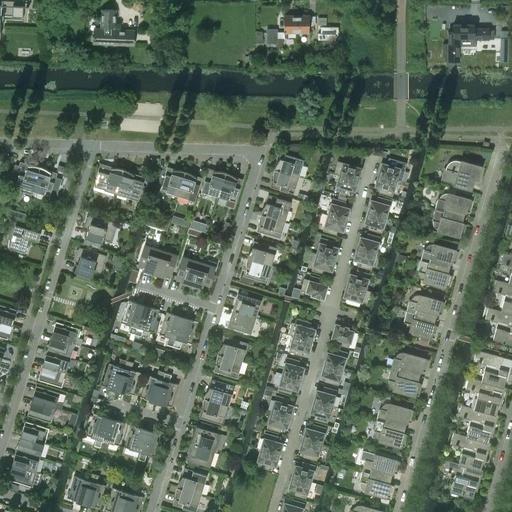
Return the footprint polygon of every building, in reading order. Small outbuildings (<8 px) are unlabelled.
[(12,17),(23,17),(23,6),(13,5),(12,17)] [(133,43),(134,32),(110,31),(110,27),(114,27),(115,10),(102,9),(101,27),(104,27),(104,31),(94,30),(94,42),(133,43)] [(289,36),(289,32),(296,32),(296,15),(284,15),(284,32),(285,32),(285,36),(289,36)] [(309,15),(296,15),(296,32),(309,32),(309,15)] [(447,43),(442,43),(442,50),(447,50),(447,55),(447,61),(459,61),(459,46),(474,46),(474,39),(489,39),(494,39),(494,29),(488,29),(488,28),(474,28),(474,24),(453,24),(453,31),(448,31),(447,43)] [(501,29),(500,61),(508,61),(509,29),(501,29)] [(282,46),(282,32),(268,32),(268,43),(276,43),(277,46),(282,46)] [(327,41),(327,32),(314,32),(315,41),(327,41)] [(298,146),(290,146),(288,152),(296,154),(297,153),(299,153),(300,148),(298,147),(298,146)] [(281,152),(279,159),(278,161),(276,163),(275,165),(275,166),(274,169),(298,176),(304,159),(281,152)] [(440,180),(470,188),(473,177),(478,179),(482,167),(457,160),(454,160),(452,160),(450,161),(448,162),(447,164),(446,166),(445,168),(444,168),(440,180)] [(357,179),(361,167),(337,161),(334,173),(339,174),(357,179)] [(32,190),(40,166),(37,165),(35,165),(33,165),(29,165),(20,162),(19,166),(15,165),(10,181),(16,183),(15,185),(23,187),(22,190),(31,193),(32,190)] [(405,169),(387,164),(381,162),(378,174),(396,180),(401,181),(405,169)] [(93,186),(115,193),(123,169),(121,168),(117,167),(114,167),(112,167),(100,164),(93,186)] [(43,167),(41,166),(40,166),(32,190),(49,196),(56,173),(50,171),(48,170),(46,168),(43,167)] [(178,169),(175,169),(174,169),(167,167),(160,190),(177,195),(185,171),(182,170),(180,169),(178,169)] [(201,191),(218,196),(225,172),(223,171),(221,171),(218,171),(217,170),(215,171),(208,168),(201,191)] [(126,170),(124,169),(123,169),(115,193),(138,200),(145,177),(133,174),(131,172),(129,171),(126,170)] [(298,176),(274,169),(273,171),(273,173),(273,175),(273,177),(273,178),(273,179),(271,186),(293,193),(298,176)] [(188,172),(186,171),(185,171),(177,195),(194,200),(201,178),(194,176),(192,174),(190,173),(188,172)] [(229,173),(227,172),(225,172),(218,196),(235,201),(242,179),(235,177),(233,176),(231,174),(229,173)] [(354,191),(357,179),(339,174),(334,190),(347,194),(349,189),(354,191)] [(392,196),(396,180),(378,174),(375,185),(380,187),(379,192),(392,196)] [(296,199),(306,202),(308,196),(298,193),(296,199)] [(438,198),(434,209),(463,217),(465,211),(469,212),(472,200),(448,193),(446,193),(444,193),(442,194),(441,195),(440,196),(439,198),(438,198)] [(268,195),(265,203),(264,205),(263,207),(262,208),(261,211),(260,213),(261,213),(285,220),(290,202),(268,195)] [(391,200),(378,196),(376,201),(371,199),(367,211),(386,216),(391,200)] [(344,206),(345,201),(332,198),(327,214),(346,219),(349,208),(344,206)] [(88,208),(90,201),(84,199),(82,206),(88,208)] [(463,217),(434,209),(431,220),(433,220),(432,222),(433,224),(433,226),(434,227),(436,229),(438,229),(462,236),(466,224),(461,223),(463,217)] [(13,217),(22,220),(24,214),(15,211),(13,217)] [(381,233),(386,216),(367,211),(364,222),(370,224),(368,229),(381,233)] [(285,220),(261,213),(260,213),(260,214),(259,217),(259,219),(259,220),(259,221),(259,224),(257,231),(279,238),(285,220)] [(111,241),(116,222),(89,214),(86,222),(90,223),(84,242),(100,247),(102,238),(111,241)] [(343,231),(346,219),(327,214),(323,231),(336,234),(337,229),(343,231)] [(37,241),(40,232),(31,229),(33,226),(10,219),(7,239),(10,240),(8,247),(10,247),(10,248),(16,250),(16,249),(25,252),(29,238),(37,241)] [(207,224),(191,220),(189,227),(205,233),(207,224)] [(380,237),(367,233),(366,238),(360,236),(357,248),(375,253),(380,237)] [(332,246),(334,241),(321,237),(316,254),(335,259),(338,247),(332,246)] [(254,241),(252,248),(250,250),(250,251),(248,253),(247,255),(247,257),(247,258),(271,265),(276,248),(254,241)] [(459,250),(461,244),(451,241),(450,248),(459,250)] [(423,249),(420,260),(449,268),(450,262),(455,263),(458,251),(434,244),(432,244),(430,244),(428,244),(427,246),(425,247),(425,249),(423,249)] [(138,266),(144,268),(143,270),(153,273),(161,250),(144,245),(138,266)] [(101,273),(105,258),(106,255),(79,247),(76,254),(80,256),(76,270),(81,271),(80,275),(92,279),(94,271),(101,273)] [(371,269),(375,253),(357,248),(354,259),(359,261),(358,266),(371,269)] [(177,255),(161,250),(153,273),(164,277),(164,274),(170,276),(177,255)] [(511,254),(503,252),(500,264),(505,265),(504,266),(507,267),(507,266),(511,266),(511,269),(508,283),(511,284),(511,254)] [(113,260),(122,262),(124,255),(115,253),(113,260)] [(332,270),(335,259),(316,254),(312,270),(324,274),(326,269),(332,270)] [(176,278),(182,280),(181,282),(191,285),(199,261),(182,256),(176,278)] [(271,265),(247,258),(247,257),(246,260),(246,262),(245,263),(245,265),(245,266),(245,268),(243,275),(266,282),(271,265)] [(212,274),(215,266),(216,263),(207,260),(205,263),(199,261),(191,285),(202,288),(202,286),(208,288),(211,279),(215,281),(217,276),(212,274)] [(449,268),(420,260),(417,271),(419,271),(418,273),(418,275),(419,277),(420,278),(422,279),(424,280),(448,287),(452,275),(447,274),(449,268)] [(370,273),(357,270),(355,275),(350,273),(346,284),(365,289),(370,273)] [(323,299),(327,285),(322,283),(323,278),(310,275),(309,280),(304,278),(301,290),(311,293),(311,295),(323,299)] [(511,284),(508,283),(496,279),(492,291),(497,292),(497,294),(499,294),(500,293),(505,295),(500,311),(511,314),(511,284)] [(370,291),(365,289),(346,284),(343,296),(366,303),(370,291)] [(235,303),(233,309),(258,317),(259,315),(256,314),(260,300),(239,294),(237,303),(235,303)] [(409,300),(406,311),(435,319),(436,313),(441,314),(444,302),(419,295),(418,295),(416,295),(414,295),(412,297),(411,298),(411,300),(409,300)] [(128,332),(135,334),(144,305),(128,300),(127,300),(128,300),(121,322),(121,321),(121,322),(130,325),(128,331),(128,332)] [(0,320),(11,324),(12,318),(13,319),(16,309),(0,304),(0,320)] [(160,309),(144,305),(135,334),(141,336),(142,336),(141,335),(143,329),(153,332),(153,331),(159,310),(160,309)] [(511,314),(500,311),(488,307),(485,319),(489,320),(489,321),(492,322),(492,321),(497,322),(493,339),(511,344),(511,314)] [(258,317),(233,309),(231,316),(233,316),(230,326),(250,332),(254,318),(258,319),(258,317)] [(171,350),(181,317),(182,316),(166,311),(165,312),(166,312),(159,333),(159,334),(168,337),(166,343),(166,344),(170,345),(169,349),(171,350)] [(435,319),(406,311),(403,322),(405,322),(404,324),(404,326),(405,328),(406,329),(408,330),(409,331),(434,338),(437,326),(433,325),(435,319)] [(191,343),(197,322),(198,321),(182,316),(181,317),(171,350),(174,351),(175,347),(180,348),(180,347),(179,347),(181,341),(191,344),(191,343)] [(312,340),(315,329),(309,327),(311,322),(298,318),(296,323),(291,322),(288,333),(293,335),(312,340)] [(9,329),(11,324),(0,320),(0,336),(7,339),(10,329),(9,329)] [(79,329),(56,321),(53,331),(54,331),(52,336),(75,343),(75,344),(81,345),(83,339),(77,337),(79,329)] [(348,347),(353,330),(347,329),(348,327),(335,323),(331,337),(337,339),(336,343),(348,347)] [(308,352),(312,340),(293,335),(288,351),(301,355),(303,350),(308,352)] [(421,335),(419,342),(427,344),(429,338),(421,335)] [(75,343),(52,336),(51,342),(49,341),(47,350),(70,358),(75,344),(75,343)] [(224,337),(222,343),(221,345),(220,347),(219,350),(218,352),(217,353),(218,353),(242,360),(247,343),(224,337)] [(347,352),(334,348),(333,353),(327,352),(324,363),(342,368),(347,352)] [(485,365),(481,380),(481,381),(503,387),(506,377),(508,377),(511,364),(511,359),(476,349),(473,361),(478,362),(477,363),(480,364),(480,363),(485,365)] [(70,358),(47,350),(44,360),(45,360),(43,365),(66,372),(70,358)] [(428,359),(404,352),(402,352),(400,352),(398,353),(396,354),(395,356),(395,357),(393,357),(390,368),(419,376),(420,370),(425,371),(428,359)] [(242,360),(218,353),(217,353),(217,354),(216,357),(216,359),(216,360),(216,363),(216,364),(214,371),(237,377),(242,360)] [(298,365),(300,360),(287,357),(282,373),(301,378),(304,367),(298,365)] [(102,385),(118,390),(127,360),(120,358),(119,359),(120,359),(118,365),(108,362),(108,363),(102,384),(102,385)] [(127,360),(118,390),(133,395),(134,394),(133,394),(140,373),(140,372),(131,369),(133,363),(134,362),(127,360)] [(338,385),(342,368),(324,363),(321,375),(326,376),(325,381),(338,385)] [(66,372),(43,365),(42,370),(41,370),(38,380),(61,387),(66,372)] [(419,376),(390,368),(387,379),(389,380),(388,382),(388,383),(389,385),(390,387),(392,388),(393,389),(418,395),(422,383),(417,382),(419,376)] [(156,401),(162,379),(164,372),(158,370),(156,377),(146,374),(146,375),(147,375),(140,396),(156,401)] [(171,406),(178,384),(178,385),(178,384),(169,381),(171,375),(172,374),(164,372),(162,379),(156,401),(171,406),(172,406),(171,406)] [(297,390),(301,378),(282,373),(277,390),(290,393),(292,388),(297,390)] [(503,387),(481,381),(481,380),(468,377),(465,389),(470,390),(470,391),(472,392),(473,391),(478,392),(473,408),(495,415),(496,414),(498,404),(501,405),(506,387),(503,387)] [(211,379),(209,388),(207,390),(206,392),(205,394),(204,395),(204,397),(204,398),(228,405),(234,386),(211,379)] [(60,393),(36,385),(33,395),(34,395),(32,400),(55,407),(55,408),(61,409),(63,403),(57,401),(60,393)] [(336,390),(323,386),(322,391),(316,389),(313,401),(332,406),(336,390)] [(100,390),(93,388),(91,396),(98,398),(100,390)] [(287,403),(289,398),(276,395),(274,400),(271,411),(290,416),(293,405),(287,403)] [(228,405),(204,398),(204,397),(203,399),(203,401),(202,403),(202,405),(202,406),(202,408),(200,417),(222,424),(228,405)] [(55,407),(32,400),(31,406),(30,405),(27,415),(51,422),(55,408),(55,407)] [(327,422),(332,406),(313,401),(310,412),(315,414),(314,419),(327,422)] [(379,408),(376,419),(405,427),(406,421),(411,422),(414,410),(389,403),(388,403),(386,403),(384,404),(382,405),(381,407),(381,408),(379,408)] [(473,408),(461,404),(458,416),(462,417),(462,419),(465,419),(465,418),(470,420),(466,435),(466,436),(488,442),(491,432),(493,433),(498,415),(496,414),(495,415),(473,408)] [(286,428),(290,416),(271,411),(266,427),(279,431),(281,426),(286,428)] [(102,440),(109,418),(93,413),(87,435),(86,434),(86,435),(95,438),(93,444),(93,445),(100,447),(102,440)] [(118,444),(124,423),(125,423),(109,418),(102,440),(100,447),(106,449),(109,442),(118,445),(118,444)] [(405,427),(376,419),(373,430),(374,431),(374,432),(374,434),(375,436),(376,438),(378,439),(379,439),(404,446),(407,434),(403,433),(405,427)] [(25,421),(23,427),(22,430),(23,431),(22,436),(44,443),(49,428),(25,421)] [(124,447),(140,451),(140,452),(147,429),(131,424),(131,425),(125,446),(124,446),(124,447)] [(326,427),(313,424),(311,428),(306,427),(302,438),(321,444),(326,427)] [(219,433),(199,427),(196,437),(194,436),(192,442),(218,450),(218,449),(221,450),(226,435),(219,433)] [(163,434),(147,429),(140,452),(140,451),(137,459),(145,461),(145,460),(147,454),(156,457),(156,456),(162,435),(163,435),(163,434)] [(277,441),(278,436),(265,432),(260,449),(279,454),(282,442),(277,441)] [(488,442),(466,436),(466,435),(453,432),(450,444),(455,445),(454,446),(457,447),(457,446),(462,447),(458,463),(480,470),(480,469),(483,459),(485,460),(490,442),(488,442)] [(48,444),(44,443),(22,436),(20,441),(19,441),(16,450),(40,457),(40,456),(44,458),(48,444)] [(316,460),(321,444),(302,438),(299,450),(305,452),(303,456),(316,460)] [(218,450),(192,442),(190,449),(192,449),(189,459),(209,465),(213,451),(217,452),(218,450)] [(276,466),(279,454),(260,449),(256,465),(269,469),(270,464),(276,466)] [(40,457),(16,450),(13,459),(14,459),(13,465),(35,471),(40,457)] [(365,459),(362,470),(390,478),(392,472),(397,473),(400,461),(375,454),(373,454),(371,454),(370,455),(368,456),(367,457),(366,459),(365,459)] [(478,488),(483,470),(480,469),(480,470),(458,463),(445,460),(442,471),(447,472),(447,474),(449,474),(450,473),(455,475),(450,491),(451,492),(451,494),(457,496),(458,493),(472,497),(475,487),(478,488)] [(315,465),(302,461),(301,466),(295,464),(292,476),(310,481),(315,465)] [(35,471),(13,465),(11,470),(10,469),(7,479),(36,488),(38,479),(39,480),(41,473),(35,471)] [(184,468),(181,477),(180,479),(179,481),(178,483),(177,484),(176,486),(177,486),(201,494),(207,475),(184,468)] [(390,478),(362,470),(359,481),(360,481),(360,483),(360,485),(361,487),(362,489),(363,490),(365,490),(390,497),(393,485),(389,484),(390,478)] [(92,473),(89,480),(90,480),(83,502),(99,507),(99,506),(105,485),(106,485),(96,482),(98,476),(99,476),(99,475),(92,473)] [(67,497),(83,502),(90,480),(89,480),(74,475),(74,476),(67,497)] [(307,493),(310,481),(292,476),(288,488),(294,489),(293,494),(306,498),(307,493)] [(201,494),(177,486),(176,486),(176,487),(175,490),(175,492),(175,493),(175,496),(175,497),(173,504),(196,511),(201,494)] [(105,509),(114,511),(121,511),(128,492),(112,487),(105,509),(105,508),(105,509)] [(144,496),(128,492),(121,511),(138,511),(143,497),(144,497),(144,496)] [(301,511),(304,502),(291,499),(290,504),(284,502),(281,511),(301,511)]
